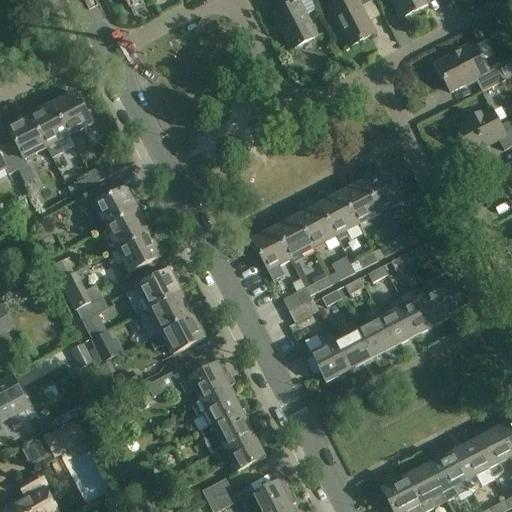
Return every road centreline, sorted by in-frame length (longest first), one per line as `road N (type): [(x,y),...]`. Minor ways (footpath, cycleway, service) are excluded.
road 1 (residential): [(351,511),(114,52)]
road 2 (residential): [(511,271),(461,173),(429,160),(412,138),(379,54)]
road 3 (residential): [(379,54),(319,81),(289,76),(233,0)]
road 4 (residential): [(379,54),(498,0)]
road 5 (residential): [(0,74),(107,15)]
